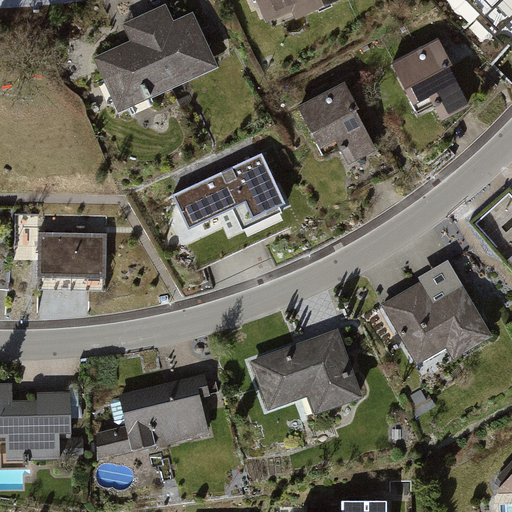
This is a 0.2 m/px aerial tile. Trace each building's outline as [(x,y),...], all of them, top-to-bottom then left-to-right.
[(258,0),(271,26),(297,14),(304,27),(357,1),(356,0),(258,0)] [(511,0),(466,0),(495,29),(511,12),(511,0)] [(137,49),(101,66),(129,121),(225,74),(198,18),(179,27),(171,11),(129,32),(137,49)] [(444,46),(397,71),(421,116),(435,108),(447,130),(476,114),(458,80),(461,78),(444,46)] [(349,88),(302,113),(326,158),(340,150),(351,172),(381,157),(362,122),(366,120),(349,88)] [(258,159),(170,199),(185,232),(243,205),(250,221),(280,207),(258,159)] [(76,235),(39,235),(40,295),(105,295),(105,235),(86,235),(86,225),(76,225),(76,235)] [(424,289),(388,310),(424,371),(453,354),(461,369),(499,347),(467,293),(437,311),(424,289)] [(339,335),(252,366),(269,414),(312,398),(320,420),(364,405),(339,335)] [(100,433),(100,462),(164,446),(215,434),(200,377),(123,396),(131,425),(100,433)] [(0,438),(9,439),(9,461),(61,460),(60,439),(60,435),(72,435),(72,419),(71,395),(38,396),(38,401),(14,402),(14,385),(0,385),(0,438)] [(502,489),(497,495),(497,500),(511,499),(511,460),(493,481),(502,489)]
